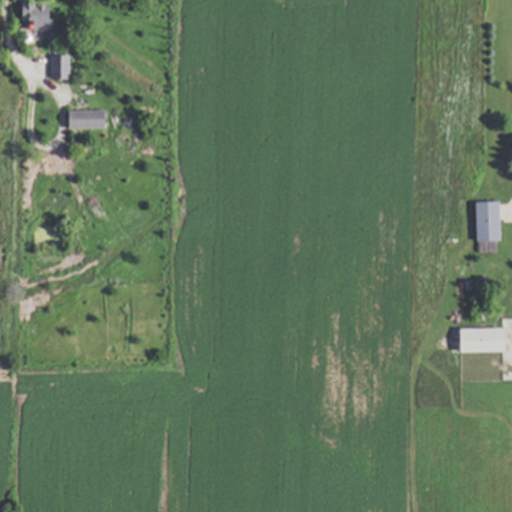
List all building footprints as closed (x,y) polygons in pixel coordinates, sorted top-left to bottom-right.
[(23,29),(43,29),(43,4),(12,3),(11,15),(16,15),(16,21),(23,21),(23,29)] [(65,55),(50,55),(50,79),(65,79),(65,55)] [(61,110),(60,128),(99,129),(100,111),(61,110)] [(493,201),(469,202),(470,241),(494,240),(493,201)] [(496,352),(496,328),(450,329),(451,353),(496,352)]
